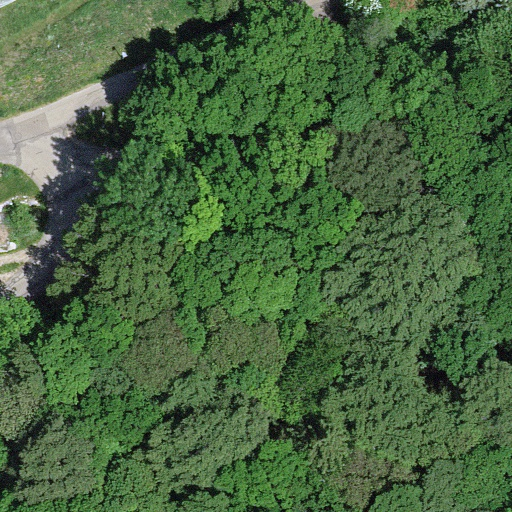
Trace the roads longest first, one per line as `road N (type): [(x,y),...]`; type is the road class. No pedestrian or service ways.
road 1 (track): [(511,124),(253,170),(72,160)]
road 2 (residential): [(315,0),(15,141)]
road 3 (residential): [(0,304),(66,269),(80,220),(72,160),(15,141)]
